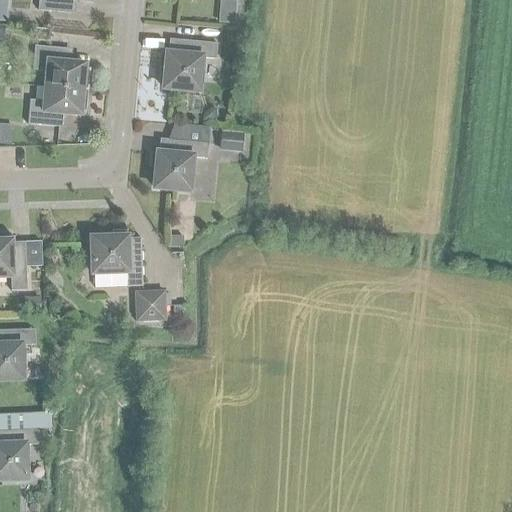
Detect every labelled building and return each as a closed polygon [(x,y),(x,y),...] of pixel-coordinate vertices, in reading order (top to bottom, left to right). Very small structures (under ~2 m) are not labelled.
[(37,0),(37,10),(68,13),(69,0),(90,2),(89,0),(37,0)] [(222,30),(221,39),(231,40),(232,31),(222,30)] [(166,53),(158,52),(157,68),(164,68),(162,89),(197,92),(200,58),(215,59),(216,44),(168,39),(166,53)] [(45,72),(43,87),(87,90),(89,69),(84,69),(84,64),(64,62),(65,49),(33,46),(31,71),(45,72)] [(87,90),(43,87),(42,101),(29,100),(26,124),(58,127),(59,114),(79,116),(80,112),(85,112),(87,90)] [(203,107),(202,121),(215,122),(216,108),(203,107)] [(220,130),(218,150),(240,152),(242,133),(220,130)] [(207,143),(158,139),(157,152),(149,152),(148,167),(154,168),(152,189),(188,192),(191,158),(205,159),(207,143)] [(91,274),(125,273),(125,287),(141,287),(140,238),(126,238),(126,230),(110,231),(110,237),(90,238),(91,274)] [(0,277),(9,277),(10,291),(25,291),(24,242),(10,242),(10,234),(0,234),(0,277)] [(168,236),(168,248),(182,248),(182,236),(168,236)] [(165,322),(164,291),(133,292),(134,323),(165,322)] [(40,296),(22,297),(23,312),(40,312),(40,296)] [(34,345),(34,330),(0,330),(0,380),(21,380),(20,346),(34,345)] [(0,480),(25,479),(24,446),(38,445),(37,429),(0,431),(0,480)]
